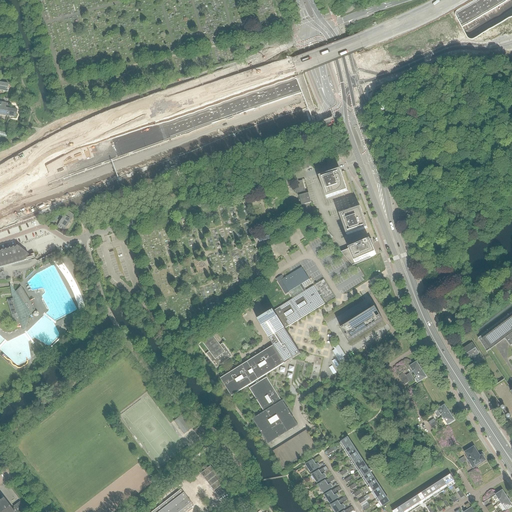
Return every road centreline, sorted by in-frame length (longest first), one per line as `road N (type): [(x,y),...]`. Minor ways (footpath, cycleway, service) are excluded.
road 1 (trunk): [(134,160),(360,77),(511,5)]
road 2 (trunk): [(489,0),(353,62),(123,146)]
road 3 (residential): [(0,241),(41,226),(64,239),(84,236),(358,160)]
road 4 (secondary): [(0,164),(225,83)]
road 5 (secondary): [(510,461),(441,354),(402,265)]
road 6 (trunk): [(0,216),(134,160)]
road 7 (trunk): [(0,206),(134,160)]
road 8 (trunk): [(123,146),(0,194)]
road 9 (trunk): [(123,146),(0,180)]
road 10 (secondary): [(371,157),(330,44)]
